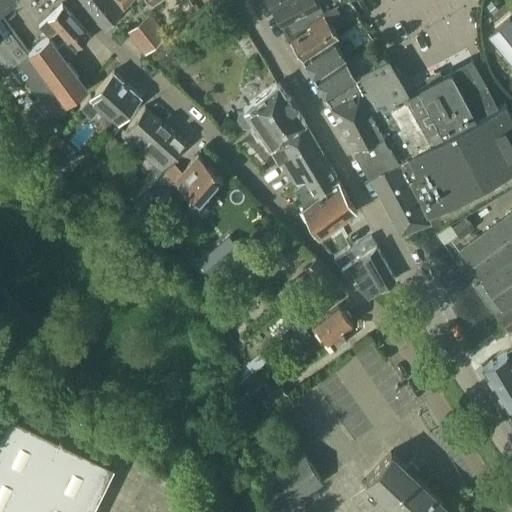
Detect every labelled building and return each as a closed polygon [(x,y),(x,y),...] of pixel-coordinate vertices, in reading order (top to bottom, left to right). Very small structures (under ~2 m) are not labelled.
[(0,0),(0,12),(13,0),(0,0)] [(116,0),(81,0),(85,4),(104,28),(123,8),(116,0)] [(283,0),(270,7),(278,23),(287,18),(293,30),(323,10),(337,1),(335,0),(283,0)] [(88,33),(61,3),(39,25),(49,36),(58,27),(67,38),(70,35),(77,43),(88,33)] [(337,35),(326,19),(338,12),(334,5),(322,13),(321,12),(308,21),(310,25),(289,39),(302,58),(335,36),(337,35)] [(150,12),(126,31),(142,51),(166,32),(150,12)] [(24,49),(0,19),(0,59),(4,65),(24,49)] [(57,47),(49,36),(28,51),(66,102),(86,87),(66,59),(57,47)] [(344,58),(334,42),(338,40),(335,36),(302,58),(313,78),(344,58)] [(63,41),(57,47),(66,59),(74,51),(68,45),(67,46),(63,41)] [(64,103),(26,52),(13,62),(39,96),(35,99),(47,116),(64,103)] [(511,113),(504,99),(497,103),(472,57),(451,69),(450,69),(420,85),(421,86),(410,92),(406,85),(404,87),(387,58),(354,76),(345,61),(349,59),(347,56),(344,58),(313,78),(325,97),(367,170),(400,230),(429,214),(426,210),(511,162),(511,113)] [(117,119),(140,94),(126,82),(125,84),(122,81),(123,79),(114,70),(90,96),(88,94),(78,104),(90,115),(97,107),(101,111),(104,108),(117,119)] [(304,120),(293,105),(294,104),(293,102),(291,103),(289,100),(290,99),(288,96),(287,97),(277,82),(244,107),(245,109),(239,113),(238,118),(243,125),(248,126),(254,122),(267,143),(303,120),(304,120)] [(48,123),(32,101),(6,120),(23,142),(48,123)] [(162,169),(183,145),(186,142),(144,105),(121,132),(155,162),(148,171),(135,186),(141,191),(161,168),(162,169)] [(55,119),(38,140),(46,146),(63,124),(55,119)] [(335,175),(303,120),(267,143),(301,196),(335,175)] [(112,137),(103,148),(110,153),(119,143),(112,137)] [(57,138),(41,157),(57,170),(73,151),(57,138)] [(209,188),(222,174),(198,153),(183,170),(174,162),(165,171),(183,187),(176,196),(191,209),(200,199),(205,199),(210,193),(209,188)] [(109,174),(101,183),(115,195),(122,186),(109,174)] [(355,209),(350,200),(335,175),(301,196),(303,198),(301,199),(319,230),(355,209)] [(508,333),(511,330),(511,209),(459,250),(481,279),(480,279),(481,281),(473,286),(495,316),(508,333)] [(472,226),(465,216),(452,226),(459,236),(472,226)] [(394,277),(375,243),(370,235),(351,245),(357,256),(342,264),(366,293),(394,277)] [(337,301),(347,292),(329,272),(315,255),(302,266),(315,281),(284,307),(302,329),(304,327),(312,321),(313,321),(337,302),(337,301)] [(237,256),(228,264),(236,274),(242,270),(242,262),(237,256)] [(340,330),(352,321),(351,318),(351,315),(347,310),(344,311),(337,302),(313,321),(324,336),(319,340),(322,344),(327,340),(333,348),(346,338),(340,330)] [(300,341),(309,334),(304,327),(302,329),(295,335),(300,341)] [(511,346),(505,351),(482,365),(493,384),(507,407),(511,403),(511,346)] [(253,352),(246,358),(254,368),(262,362),(253,352)] [(250,373),(238,383),(243,390),(256,380),(250,373)] [(279,384),(263,398),(271,408),(287,394),(279,384)] [(0,511),(89,511),(113,463),(6,409),(0,421),(0,511)] [(321,480),(303,451),(260,478),(279,507),(321,480)] [(454,511),(413,473),(390,451),(366,477),(370,481),(366,486),(373,492),(378,489),(403,511),(454,511)]
